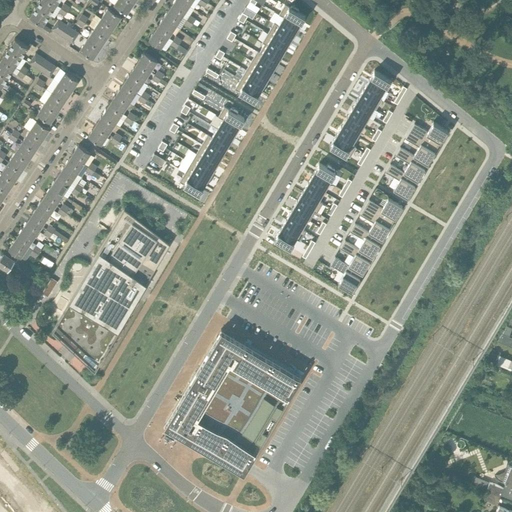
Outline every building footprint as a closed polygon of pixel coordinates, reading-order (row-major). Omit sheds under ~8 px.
[(40,0),(36,6),(49,15),(56,4),(49,0),(40,0)] [(113,4),(124,11),(126,13),(133,2),(129,0),(115,0),(113,4)] [(179,0),(175,0),(170,8),(182,16),(189,6),(179,0)] [(61,7),(67,12),(70,7),(64,3),(61,7)] [(121,16),(124,11),(113,4),(110,9),(121,16)] [(285,4),(279,14),(283,17),(299,26),(305,16),(297,12),(298,10),(292,6),(290,8),(285,4)] [(42,25),(49,15),(36,6),(30,16),(42,25)] [(64,16),(67,12),(61,7),(58,12),(64,16)] [(101,18),(114,26),(121,16),(110,9),(108,7),(101,18)] [(170,8),(163,18),(175,26),(182,16),(170,8)] [(79,18),(85,22),(88,18),(82,14),(79,18)] [(189,15),(186,19),(192,23),(196,19),(189,15)] [(278,25),(277,26),(293,35),(299,26),(283,17),(278,25)] [(82,27),(85,22),(79,18),(76,23),(82,27)] [(94,28),(107,37),(114,26),(101,18),(94,28)] [(163,18),(156,29),(168,37),(175,26),(163,18)] [(56,32),(63,22),(58,19),(52,29),(56,32)] [(186,19),(184,24),(190,28),(192,23),(186,19)] [(63,22),(56,32),(62,36),(69,26),(63,22)] [(274,23),(268,33),(288,45),(293,35),(277,26),(278,25),(274,23)] [(69,26),(62,36),(67,39),(74,29),(69,26)] [(87,39),(100,47),(107,37),(94,28),(87,39)] [(74,29),(67,39),(72,43),(72,42),(79,33),(74,29)] [(156,29),(149,39),(158,46),(161,47),(162,46),(168,37),(156,29)] [(268,33),(262,42),(264,44),(265,43),(282,54),(288,45),(268,33)] [(175,35),(173,40),(179,44),(182,40),(175,35)] [(8,48),(21,57),(28,46),(15,38),(8,48)] [(100,47),(87,39),(80,49),(93,58),(100,47)] [(173,40),(169,44),(176,49),(176,48),(179,44),(173,40)] [(259,52),(259,53),(277,63),(282,54),(265,43),(264,44),(259,52)] [(1,58),(14,67),(21,57),(8,48),(1,58)] [(257,51),(251,60),(271,72),(277,63),(259,53),(259,52),(257,51)] [(144,52),(137,62),(150,71),(157,60),(152,57),(144,52)] [(34,66),(40,56),(35,53),(29,63),(34,66)] [(40,56),(34,66),(39,70),(46,60),(40,56)] [(0,59),(0,71),(8,77),(11,71),(14,67),(1,58),(0,59)] [(46,60),(39,70),(44,74),(51,63),(46,60)] [(251,60),(246,70),(266,82),(271,72),(251,60)] [(137,62),(130,73),(143,81),(150,71),(137,62)] [(51,63),(44,74),(49,77),(56,67),(51,63)] [(19,70),(25,74),(28,69),(22,65),(19,70)] [(19,70),(16,74),(22,78),(25,74),(19,70)] [(157,70),(154,74),(161,78),(163,74),(157,70)] [(246,70),(240,79),(260,91),(266,82),(246,70)] [(374,70),(368,80),(385,89),(384,90),(386,91),(392,81),(389,79),(374,70)] [(58,82),(71,90),(78,80),(65,71),(58,82)] [(130,73),(123,83),(136,92),(143,81),(130,73)] [(154,74),(151,79),(158,83),(161,78),(154,74)] [(36,82),(42,86),(44,82),(39,78),(36,82)] [(240,79),(234,88),(240,92),(239,94),(246,98),(247,96),(254,100),(260,91),(240,79)] [(368,80),(363,89),(379,99),(379,98),(384,90),(385,89),(368,80)] [(33,87),(39,91),(42,86),(36,82),(33,87)] [(51,92),(64,101),(71,90),(58,82),(51,92)] [(123,83),(116,94),(129,102),(136,92),(123,83)] [(9,86),(5,91),(8,93),(11,95),(12,94),(15,90),(9,86)] [(0,95),(4,98),(8,93),(5,91),(1,87),(0,88),(0,95)] [(363,89),(357,98),(373,108),(373,109),(375,110),(381,100),(379,98),(379,99),(363,89)] [(144,91),(140,95),(147,100),(150,95),(144,91)] [(44,103),(57,111),(64,101),(51,92),(44,103)] [(116,94),(109,104),(122,113),(129,102),(116,94)] [(140,95),(137,100),(144,104),(147,100),(140,95)] [(357,98),(352,108),(368,117),(373,109),(373,108),(357,98)] [(28,108),(31,103),(25,99),(22,104),(28,108)] [(40,116),(49,122),(57,111),(44,103),(37,114),(40,116)] [(109,104),(102,115),(115,123),(120,126),(124,120),(127,116),(122,113),(109,104)] [(224,106),(218,116),(222,119),(238,128),(244,118),(236,114),(238,112),(231,108),(230,110),(224,106)] [(352,108),(346,117),(362,127),(368,117),(352,108)] [(130,111),(127,116),(133,120),(136,115),(130,111)] [(102,115),(95,125),(108,134),(115,123),(102,115)] [(37,120),(46,126),(49,122),(40,116),(37,120)] [(127,116),(124,120),(130,124),(133,120),(127,116)] [(346,117),(341,127),(357,136),(362,127),(346,117)] [(29,130),(42,139),(49,128),(46,126),(37,120),(36,119),(29,130)] [(222,119),(217,128),(233,137),(238,128),(222,119)] [(414,123),(410,131),(437,147),(447,130),(441,126),(433,122),(429,129),(428,131),(414,123)] [(95,125),(88,136),(101,144),(108,134),(95,125)] [(341,127),(335,136),(351,146),(357,136),(341,127)] [(212,137),(211,137),(227,147),(233,137),(217,128),(212,137)] [(11,133),(17,137),(20,133),(14,129),(11,133)] [(35,149),(42,139),(29,130),(22,140),(35,149)] [(117,131),(113,136),(119,140),(123,135),(117,131)] [(410,131),(405,138),(419,147),(413,155),(413,156),(427,164),(437,147),(410,131)] [(14,142),(17,137),(11,133),(8,138),(14,142)] [(207,134),(202,144),(222,156),(227,147),(211,137),(212,137),(207,134)] [(113,136),(110,141),(116,146),(119,140),(113,136)] [(335,136),(329,145),(337,150),(336,152),(343,156),(344,154),(350,157),(355,148),(351,146),(335,136)] [(28,160),(35,149),(22,140),(15,151),(28,160)] [(78,144),(71,155),(83,163),(90,152),(78,144)] [(202,144),(196,153),(216,165),(222,156),(202,144)] [(400,147),(395,155),(409,163),(404,172),(403,172),(417,181),(427,164),(413,156),(413,155),(400,147)] [(21,170),(28,160),(15,151),(11,157),(8,161),(21,170)] [(154,153),(151,159),(162,166),(165,160),(154,153)] [(196,153),(191,163),(211,174),(216,165),(196,153)] [(71,155),(64,165),(76,173),(83,163),(71,155)] [(14,180),(21,170),(8,161),(5,166),(1,171),(14,180)] [(91,162),(88,166),(94,170),(97,166),(91,162)] [(191,163),(185,172),(205,184),(211,174),(191,163)] [(319,163),(313,172),(329,182),(335,173),(333,172),(334,170),(328,166),(326,167),(319,163)] [(390,164),(385,172),(399,180),(393,189),(399,193),(407,198),(417,181),(403,172),(404,172),(390,164)] [(64,165),(57,176),(69,184),(76,173),(64,165)] [(88,166),(85,171),(91,175),(94,170),(88,166)] [(0,185),(7,191),(14,180),(1,171),(0,172),(0,185)] [(185,172),(179,182),(185,185),(184,187),(191,191),(192,189),(199,193),(205,184),(185,172)] [(313,172),(308,182),(324,191),(329,182),(313,172)] [(57,176),(50,186),(62,194),(69,184),(57,176)] [(308,182),(302,191),(318,201),(318,200),(324,191),(308,182)] [(77,183),(74,187),(80,191),(83,187),(77,183)] [(50,186),(43,197),(55,205),(62,194),(50,186)] [(74,187),(71,192),(77,196),(80,191),(74,187)] [(302,191),(297,201),(315,211),(314,212),(316,213),(322,203),(318,200),(318,201),(302,191)] [(43,197),(36,207),(48,215),(55,205),(43,197)] [(369,199),(365,207),(392,223),(402,206),(394,202),(388,198),(382,207),(369,199)] [(297,201),(291,210),(309,221),(314,212),(315,211),(297,201)] [(63,203),(60,208),(66,212),(69,207),(63,203)] [(36,207),(29,218),(41,225),(48,215),(36,207)] [(365,207),(360,215),(373,223),(368,231),(368,232),(382,240),(392,223),(365,207)] [(169,243),(124,208),(52,329),(95,369),(120,327),(169,243)] [(60,208),(57,212),(63,216),(66,212),(60,208)] [(291,210),(286,219),(303,230),(304,229),(309,221),(291,210)] [(29,218),(22,228),(34,236),(41,225),(29,218)] [(286,219),(280,229),(296,238),(300,241),(306,231),(304,229),(303,230),(286,219)] [(355,223),(350,231),(363,239),(358,248),(372,257),(382,240),(368,232),(368,231),(355,223)] [(49,224),(46,229),(52,233),(56,228),(49,224)] [(22,228),(15,238),(27,246),(34,236),(22,228)] [(46,229),(43,233),(49,237),(52,233),(46,229)] [(280,229),(274,238),(282,242),(281,244),(287,248),(288,248),(289,247),(290,248),(296,238),(280,229)] [(15,238),(8,249),(9,249),(8,249),(18,255),(20,257),(27,246),(15,238)] [(345,240),(340,248),(353,256),(348,265),(362,274),(372,257),(358,248),(345,240)] [(35,245),(32,249),(38,254),(41,249),(35,245)] [(3,252),(0,255),(0,265),(7,271),(8,270),(18,255),(8,249),(5,254),(3,252)] [(32,249),(29,254),(35,258),(38,254),(32,249)] [(335,257),(330,265),(343,272),(338,282),(346,287),(352,291),(362,274),(348,265),(335,257)] [(395,293),(403,278),(399,275),(390,291),(395,293)] [(42,293),(48,297),(57,281),(52,278),(42,293)] [(379,310),(383,302),(373,297),(369,305),(379,310)] [(511,327),(506,325),(502,333),(508,336),(511,327)] [(216,336),(164,425),(243,473),(300,376),(244,343),(221,329),(216,336)] [(496,341),(511,347),(511,337),(508,336),(502,333),(496,341)] [(277,420),(266,438),(271,441),(282,423),(277,420)] [(161,444),(180,453),(186,441),(167,432),(161,444)] [(56,511),(58,510),(0,440),(0,439),(0,478),(27,511),(2,511),(0,511),(56,511)] [(489,482),(485,491),(487,492),(499,497),(500,494),(511,499),(511,497),(511,464),(510,464),(507,463),(503,472),(495,475),(495,476),(495,477),(496,477),(496,478),(497,478),(497,479),(498,479),(498,480),(499,480),(499,481),(500,481),(501,481),(501,482),(502,482),(504,483),(502,488),(489,482)] [(472,482),(487,487),(489,480),(474,475),(472,482)] [(487,492),(484,500),(496,505),(499,497),(487,492)]
